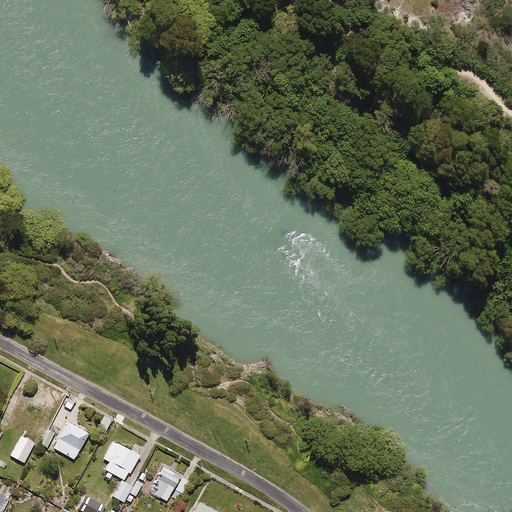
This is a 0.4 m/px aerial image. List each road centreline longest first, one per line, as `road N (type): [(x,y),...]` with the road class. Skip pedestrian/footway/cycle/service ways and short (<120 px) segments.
road 1 (track): [(0,242),(23,259),(104,286),(117,305),(183,348),(200,385),(255,387),(386,511)]
road 2 (residential): [(300,511),(0,341)]
